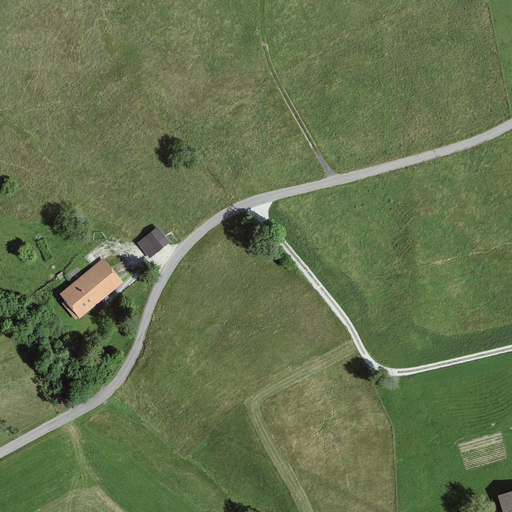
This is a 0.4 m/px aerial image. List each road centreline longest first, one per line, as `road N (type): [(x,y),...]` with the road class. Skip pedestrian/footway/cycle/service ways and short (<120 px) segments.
road 1 (unclassified): [(0,456),(118,382),(163,275),(204,228),(254,200),(511,122)]
road 2 (track): [(330,179),(270,72),(259,0)]
